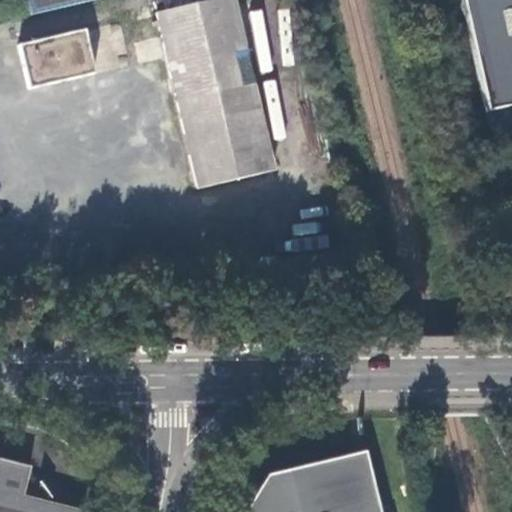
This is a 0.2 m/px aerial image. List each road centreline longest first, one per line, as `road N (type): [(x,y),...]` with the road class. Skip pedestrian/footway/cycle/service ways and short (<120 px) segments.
road 1 (tertiary): [(511,374),(176,378)]
road 2 (tertiary): [(176,378),(0,377)]
road 3 (unclassified): [(147,511),(176,378)]
